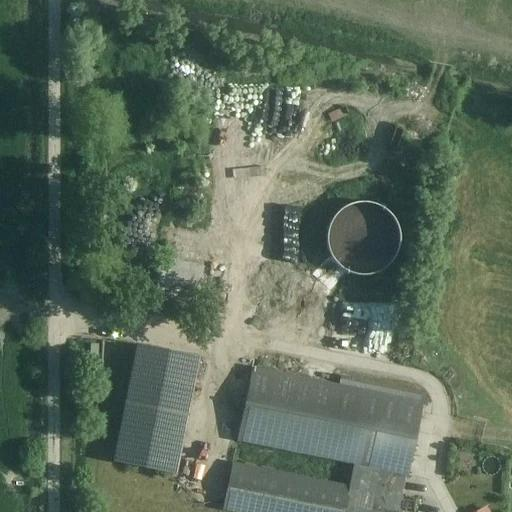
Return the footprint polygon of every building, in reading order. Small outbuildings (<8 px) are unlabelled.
[(295,234),(303,149),(244,144),(237,229),(295,234)] [(332,216),(326,231),(325,247),(332,262),(343,273),(358,278),(374,278),(387,271),(398,261),(403,247),(403,232),(397,218),(387,207),(373,201),(358,201),(344,206),(332,216)] [(193,302),(202,265),(161,255),(152,292),(193,302)] [(196,359),(132,345),(105,464),(142,472),(140,481),(167,487),(196,359)] [(336,393),(253,376),(239,444),(349,467),(344,489),(227,465),(217,511),(396,511),(421,393),(340,376),(336,393)] [(491,511),(486,502),(469,511),(491,511)]
